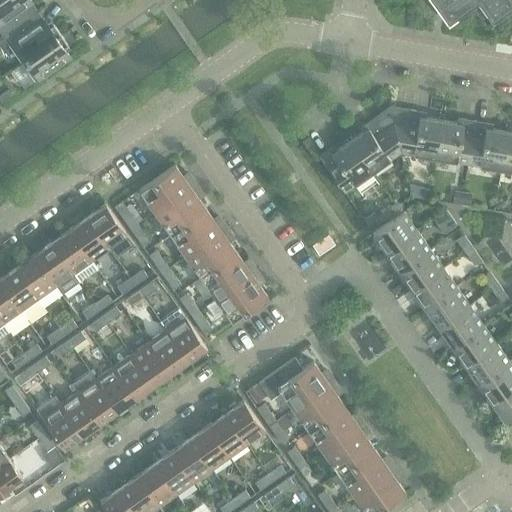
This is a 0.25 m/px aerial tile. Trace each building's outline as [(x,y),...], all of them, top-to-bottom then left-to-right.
[(0,0),(0,32),(2,35),(38,10),(31,1),(30,0),(0,0)] [(438,0),(439,0),(445,9),(458,0),(483,0),(489,8),(500,0),(438,0)] [(44,20),(38,10),(2,35),(22,63),(24,61),(57,38),(61,35),(53,25),(52,25),(49,27),(47,24),(44,20)] [(68,45),(61,35),(57,38),(24,61),(22,63),(34,81),(36,79),(70,56),(66,51),(64,48),(67,46),(68,45)] [(15,94),(11,87),(0,95),(0,100),(2,103),(15,94)] [(367,129),(350,141),(368,165),(372,171),(389,160),(401,152),(393,116),(391,107),(364,125),(367,129)] [(422,112),(391,107),(393,116),(401,152),(415,155),(435,158),(436,150),(441,120),(421,117),(422,112)] [(461,124),(441,120),(436,150),(435,158),(455,162),(468,164),(473,130),(475,121),(462,119),(461,124)] [(489,124),(475,121),(473,130),(468,164),(481,166),(501,170),(502,161),(507,132),(488,128),(489,124)] [(511,132),(507,132),(502,161),(501,170),(511,171),(511,132)] [(356,183),(372,171),(368,165),(350,141),(334,152),(331,148),(319,156),(324,163),(344,192),(356,183)] [(145,198),(155,212),(191,187),(196,183),(190,175),(185,179),(175,164),(139,190),(145,198)] [(202,191),(196,183),(191,187),(155,212),(164,225),(170,234),(182,225),(206,208),(196,195),(202,191)] [(453,203),(453,205),(462,206),(464,193),(455,191),(453,203)] [(464,193),(462,206),(471,207),(471,206),(472,194),(464,193)] [(106,204),(88,217),(95,227),(109,248),(128,235),(113,214),(106,204)] [(118,212),(125,220),(132,215),(126,207),(118,212)] [(215,222),(206,208),(182,225),(170,234),(176,242),(185,255),(221,230),(227,226),(221,218),(215,222)] [(433,219),(439,226),(451,217),(446,209),(433,219)] [(373,233),(386,252),(398,244),(417,230),(403,211),(384,225),(373,233)] [(375,213),(364,220),(368,226),(379,219),(375,213)] [(138,224),(132,215),(125,220),(131,229),(138,224)] [(88,217),(70,230),(77,239),(92,261),(109,248),(95,227),(88,217)] [(457,224),(451,217),(439,226),(444,233),(457,224)] [(144,232),(138,224),(131,229),(137,238),(144,232)] [(232,234),(227,226),(221,230),(185,255),(195,268),(201,277),(213,268),(236,252),(227,238),(232,234)] [(70,230),(52,242),(59,252),(74,273),(92,261),(77,239),(70,230)] [(386,252),(399,271),(411,262),(430,249),(417,230),(398,244),(386,252)] [(144,232),(137,238),(143,246),(150,241),(144,232)] [(335,244),(328,234),(312,244),(319,255),(335,244)] [(456,239),(465,252),(472,247),(464,234),(456,239)] [(52,242),(34,255),(41,264),(56,286),(74,273),(59,252),(52,242)] [(482,260),(472,247),(465,252),(474,265),(482,260)] [(399,271),(412,289),(424,281),(443,267),(430,249),(411,262),(399,271)] [(149,255),(155,264),(163,259),(157,250),(149,255)] [(206,285),(216,298),(251,273),(257,269),(251,261),(246,265),(236,252),(213,268),(201,277),(206,285)] [(34,255),(17,267),(24,277),(39,298),(40,297),(56,286),(41,264),(34,255)] [(169,267),(163,259),(155,264),(161,272),(169,267)] [(17,267),(0,278),(0,280),(6,289),(21,310),(28,320),(47,306),(40,297),(39,298),(24,277),(17,267)] [(175,276),(169,267),(161,272),(167,281),(175,276)] [(412,289),(425,308),(437,300),(456,286),(443,267),(424,281),(412,289)] [(142,269),(130,277),(135,285),(148,276),(142,269)] [(263,277),(257,269),(251,273),(216,298),(206,306),(215,318),(225,311),(226,313),(232,321),(244,312),(267,296),(257,281),(263,277)] [(482,276),(491,289),(499,284),(490,271),(482,276)] [(175,276),(167,281),(173,290),(180,284),(175,276)] [(130,277),(117,287),(122,294),(135,285),(130,277)] [(0,280),(0,318),(3,323),(21,310),(6,289),(0,280)] [(151,281),(138,290),(144,297),(156,288),(151,281)] [(508,297),(499,284),(491,289),(500,302),(508,297)] [(425,308),(439,327),(450,318),(469,305),(456,286),(437,300),(425,308)] [(138,290),(126,299),(131,306),(144,297),(138,290)] [(179,298),(185,307),(193,301),(187,293),(179,298)] [(107,294),(94,302),(100,310),(112,301),(107,294)] [(193,301),(185,307),(191,315),(199,310),(193,301)] [(94,302),(81,311),(87,319),(100,310),(94,302)] [(439,327),(452,345),(464,337),(483,323),(469,305),(450,318),(439,327)] [(116,306),(103,315),(108,322),(121,313),(116,306)] [(205,319),(199,310),(191,315),(198,324),(205,319)] [(199,337),(185,316),(182,312),(163,325),(166,330),(166,329),(180,350),(188,361),(206,347),(199,337)] [(103,315),(90,324),(96,331),(108,322),(103,315)] [(71,318),(59,327),(64,335),(77,326),(71,318)] [(205,319),(198,324),(204,333),(211,328),(205,319)] [(452,345),(465,364),(477,356),(496,342),(483,323),(464,337),(452,345)] [(59,327),(47,336),(52,344),(64,335),(59,327)] [(166,330),(148,342),(163,362),(170,373),(188,361),(180,350),(166,329),(166,330)] [(80,331),(68,340),(73,347),(86,338),(80,331)] [(60,356),(73,347),(68,340),(55,348),(60,356)] [(148,342),(131,354),(145,375),(153,385),(170,373),(163,362),(148,342)] [(465,364),(478,383),(490,374),(509,361),(496,342),(477,356),(465,364)] [(36,343),(24,352),(29,359),(42,351),(36,343)] [(24,352),(11,361),(16,369),(29,359),(24,352)] [(131,354),(113,367),(127,387),(135,398),(153,385),(145,375),(131,354)] [(45,355),(32,364),(38,372),(50,363),(45,355)] [(281,391),(293,408),(329,383),(334,379),(329,371),(323,375),(313,361),(303,369),(294,357),(258,382),(267,394),(270,399),(281,391)] [(478,383),(491,401),(503,393),(511,386),(511,365),(509,361),(490,374),(478,383)] [(32,364),(20,373),(25,381),(38,372),(32,364)] [(113,367),(95,379),(110,400),(117,410),(135,398),(127,387),(113,367)] [(99,423),(117,410),(110,400),(95,379),(90,371),(72,384),(77,392),(78,392),(92,412),(99,423)] [(340,387),(334,379),(329,383),(293,408),(304,423),(308,430),(318,423),(344,405),(334,391),(340,387)] [(258,382),(245,392),(254,404),(267,394),(258,382)] [(4,390),(13,403),(21,397),(12,385),(4,390)] [(505,420),(510,416),(511,415),(511,386),(503,393),(491,401),(505,420)] [(77,392),(60,404),(74,425),(82,435),(99,423),(92,412),(78,392),(77,392)] [(64,448),(82,435),(74,425),(60,404),(55,396),(36,409),(42,417),(56,437),(64,448)] [(30,410),(21,397),(13,403),(22,415),(30,410)] [(244,400),(225,414),(233,424),(247,444),(265,431),(251,411),(244,400)] [(256,408),(263,417),(270,412),(264,403),(256,408)] [(353,418),(344,405),(318,423),(308,430),(313,436),(323,452),(359,427),(365,423),(359,414),(353,418)] [(276,420),(270,412),(263,417),(269,426),(276,420)] [(225,414),(208,426),(215,436),(229,457),(247,444),(233,424),(225,414)] [(29,425),(38,438),(46,433),(37,420),(29,425)] [(282,429),(276,420),(269,426),(275,434),(282,429)] [(370,431),(365,423),(359,427),(323,452),(334,467),(339,473),(348,466),(374,448),(365,435),(370,431)] [(208,426),(190,438),(197,449),(212,469),(229,457),(215,436),(208,426)] [(288,437),(282,429),(275,434),(281,443),(288,437)] [(55,446),(46,433),(38,438),(47,451),(55,446)] [(190,438),(172,451),(179,462),(194,482),(212,469),(197,449),(190,438)] [(0,464),(4,462),(9,458),(0,445),(0,464)] [(287,452),(293,460),(300,455),(294,446),(287,452)] [(384,462),(374,448),(348,466),(339,473),(344,480),(354,495),(389,470),(395,466),(389,458),(384,462)] [(172,451),(155,463),(162,474),(176,494),(194,482),(179,462),(172,451)] [(300,455),(293,460),(299,469),(306,464),(300,455)] [(21,475),(9,458),(4,462),(0,464),(0,492),(17,481),(22,477),(21,475)] [(155,463),(137,476),(145,487),(159,507),(176,494),(162,474),(155,463)] [(306,464),(299,469),(305,477),(312,472),(306,464)] [(280,465),(268,473),(273,481),(285,472),(280,465)] [(365,510),(366,511),(376,511),(379,510),(405,492),(395,478),(401,474),(395,466),(389,470),(354,495),(365,510)] [(312,472),(305,477),(311,486),(318,480),(312,472)] [(260,490),(273,481),(268,473),(255,482),(260,490)] [(137,476),(119,488),(127,499),(136,511),(151,511),(159,507),(145,487),(137,476)] [(289,477),(276,486),(282,493),(294,484),(289,477)] [(269,502),(282,493),(276,486),(263,495),(269,502)] [(136,511),(127,499),(119,488),(101,501),(108,511),(136,511)] [(244,489),(232,498),(238,506),(249,497),(244,489)] [(317,494),(323,503),(331,498),(325,489),(317,494)] [(222,511),(228,511),(238,506),(232,498),(229,494),(217,503),(222,511)] [(331,498),(323,503),(329,511),(337,507),(331,498)] [(253,502),(241,511),(242,511),(255,511),(259,510),(253,502)]
